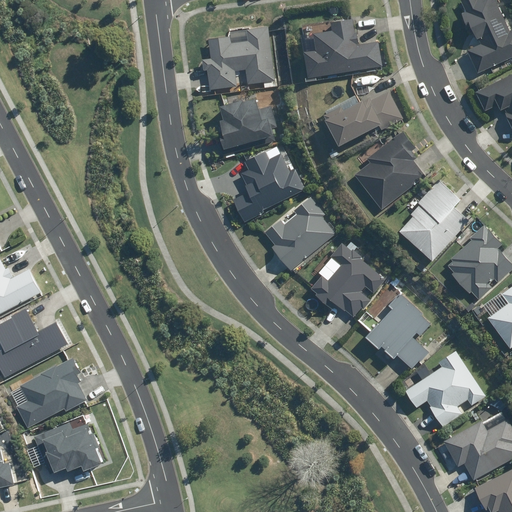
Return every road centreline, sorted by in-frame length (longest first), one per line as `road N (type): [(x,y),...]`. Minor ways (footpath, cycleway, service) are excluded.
road 1 (tertiary): [(156,0),(172,124),(210,240),(271,316),(364,402),(438,511)]
road 2 (residential): [(0,113),(145,412),(165,496)]
road 3 (residential): [(409,0),(423,65),(465,139),(511,187)]
